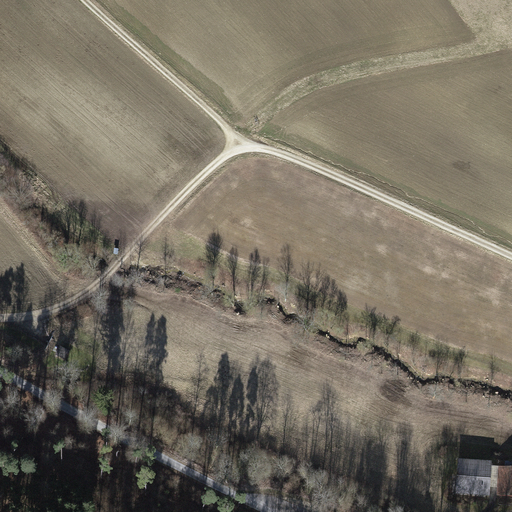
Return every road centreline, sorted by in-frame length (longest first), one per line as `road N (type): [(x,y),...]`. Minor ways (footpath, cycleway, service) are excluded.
road 1 (track): [(511,255),(253,146),(224,156),(80,297),(0,320)]
road 2 (tertiary): [(270,511),(0,369)]
road 3 (track): [(72,0),(253,146)]
